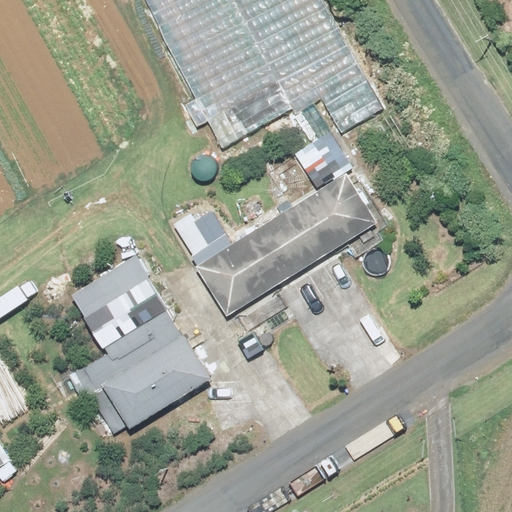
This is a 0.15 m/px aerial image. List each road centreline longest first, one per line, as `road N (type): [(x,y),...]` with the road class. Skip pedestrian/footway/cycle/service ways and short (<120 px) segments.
road 1 (unclassified): [(212,511),(511,321)]
road 2 (unclassified): [(511,157),(416,0)]
